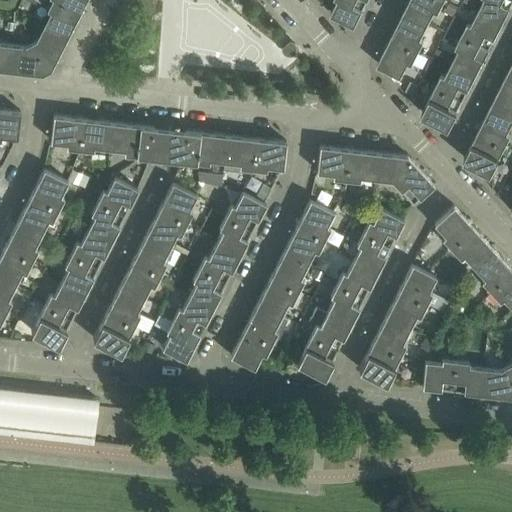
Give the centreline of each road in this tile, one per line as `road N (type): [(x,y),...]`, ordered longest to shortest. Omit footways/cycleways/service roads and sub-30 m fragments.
road 1 (residential): [(200,383),(511,419)]
road 2 (residential): [(200,383),(296,191),(306,117)]
road 3 (residential): [(306,117),(40,87)]
road 4 (residential): [(0,362),(200,383)]
road 5 (residential): [(511,243),(377,97)]
road 6 (residential): [(0,220),(32,155),(40,87)]
